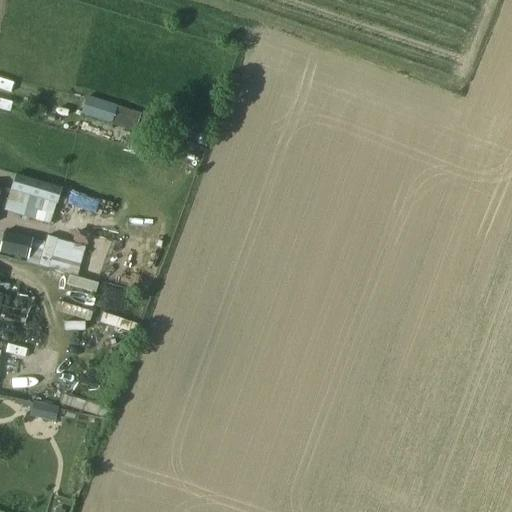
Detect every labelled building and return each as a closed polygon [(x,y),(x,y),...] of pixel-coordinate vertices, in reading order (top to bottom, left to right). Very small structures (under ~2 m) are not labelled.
[(140,115),(86,97),(80,116),(134,133),(140,115)] [(182,128),(158,121),(154,133),(178,140),(182,128)] [(161,145),(132,137),(129,148),(171,159),(176,143),(162,139),(161,145)] [(61,189),(15,175),(4,211),(49,225),(55,205),(56,206),(61,189)] [(92,215),(99,197),(73,188),(66,205),(92,215)] [(32,239),(3,233),(0,247),(0,254),(28,260),(32,239)] [(38,266),(48,270),(49,269),(67,274),(75,245),(57,240),(57,238),(47,235),(38,266)] [(67,285),(97,292),(100,282),(69,275),(67,285)] [(0,378),(0,390),(37,398),(39,385),(0,378)] [(30,417),(54,422),(56,410),(33,405),(30,417)]
